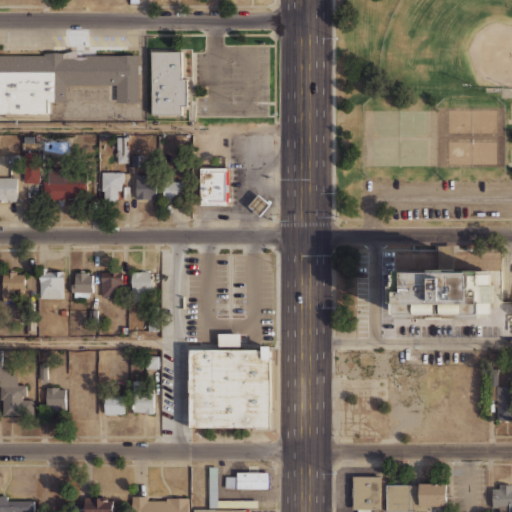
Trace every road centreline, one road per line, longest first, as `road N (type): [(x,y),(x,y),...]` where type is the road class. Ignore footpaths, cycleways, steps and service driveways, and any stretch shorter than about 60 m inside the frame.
road 1 (residential): [(511,449),(0,450)]
road 2 (residential): [(511,235),(0,236)]
road 3 (trunk): [(306,0),(306,511)]
road 4 (residential): [(306,22),(0,22)]
